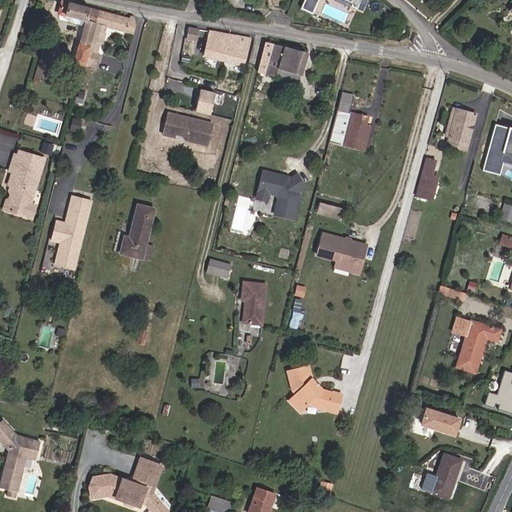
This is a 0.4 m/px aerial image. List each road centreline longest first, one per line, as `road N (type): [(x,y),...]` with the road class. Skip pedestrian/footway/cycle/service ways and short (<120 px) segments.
road 1 (residential): [(483,76),(86,0)]
road 2 (unknown): [(144,10),(118,96),(60,205)]
